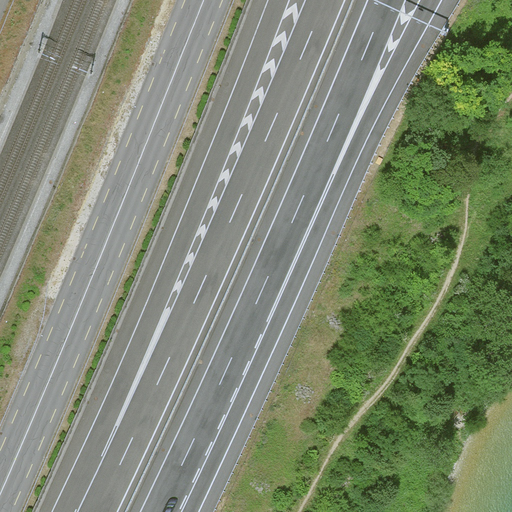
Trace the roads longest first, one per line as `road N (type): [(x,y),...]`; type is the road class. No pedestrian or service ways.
road 1 (primary): [(0,495),(203,0)]
road 2 (motorway): [(323,0),(108,487)]
road 3 (motorway): [(280,0),(108,487)]
road 4 (motorway): [(245,326),(428,0)]
road 5 (motorway): [(245,326),(387,0)]
road 6 (motorway): [(158,511),(245,326)]
